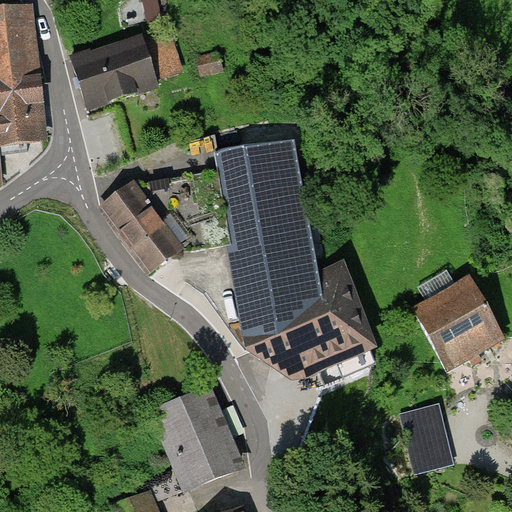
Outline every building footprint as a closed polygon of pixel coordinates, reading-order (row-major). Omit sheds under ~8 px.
[(0,148),(47,143),(32,9),(0,12),(0,148)] [(141,38),(71,59),(87,112),(157,91),(141,38)] [(296,144),(217,154),(234,281),(313,271),(296,144)] [(131,188),(98,210),(143,278),(177,255),(131,188)] [(372,353),(344,268),(247,300),(274,385),(372,353)] [(451,273),(421,287),(429,302),(458,288),(451,273)] [(468,284),(412,314),(445,374),(500,345),(468,284)] [(245,470),(211,388),(146,415),(181,497),(245,470)] [(454,465),(439,404),(372,421),(386,481),(454,465)] [(158,511),(150,489),(104,508),(106,511),(158,511)]
